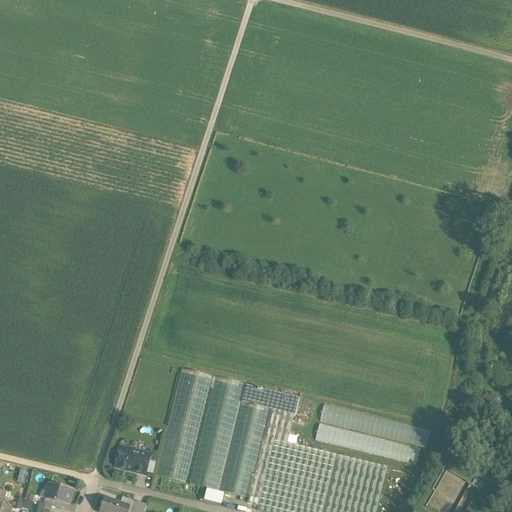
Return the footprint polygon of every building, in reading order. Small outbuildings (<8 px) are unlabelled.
[(299,398),(182,369),(155,476),(185,483),(209,388),(213,389),(189,484),(248,498),(269,409),(293,415),(295,416),(299,398)] [(501,404),(491,395),(484,402),(494,411),(501,404)] [(429,430),(324,404),(320,421),(425,447),(429,430)] [(376,511),(387,467),(287,442),(293,415),(269,409),(248,498),(248,499),(247,503),(258,505),(257,510),(266,511),(376,511)] [(420,448),(319,423),(315,440),(416,465),(420,448)] [(134,449),(129,448),(126,449),(120,448),(115,467),(145,475),(150,455),(135,452),(134,449)] [(72,490),(49,484),(45,500),(56,503),(68,506),(72,490)] [(25,499),(19,498),(16,509),(22,511),(25,499)] [(121,503),(105,498),(100,511),(129,511),(132,507),(121,503)] [(133,502),(123,498),(121,503),(132,507),(133,502)] [(56,503),(45,500),(44,505),(51,507),(55,508),(56,503)] [(143,511),(145,505),(134,502),(131,511),(143,511)]
